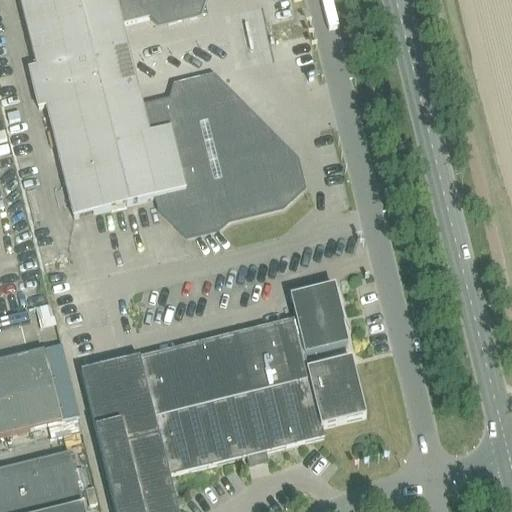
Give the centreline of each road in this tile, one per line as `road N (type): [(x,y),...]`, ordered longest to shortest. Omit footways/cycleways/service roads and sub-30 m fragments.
road 1 (unclassified): [(432,479),(317,0)]
road 2 (secondary): [(509,461),(395,0)]
